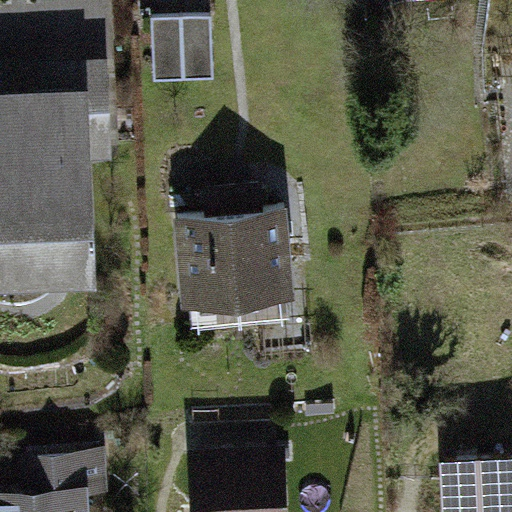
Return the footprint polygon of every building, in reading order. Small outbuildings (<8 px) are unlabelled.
[(231,12),(170,17),(175,74),(236,69),(231,12)] [(119,51),(0,57),(0,155),(1,156),(4,216),(0,216),(0,285),(132,278),(119,51)] [(319,200),(201,212),(210,294),(328,281),(319,200)] [(292,511),(289,434),(191,438),(193,511),(292,511)] [(6,484),(7,511),(123,511),(118,438),(33,444),(36,482),(6,484)]
